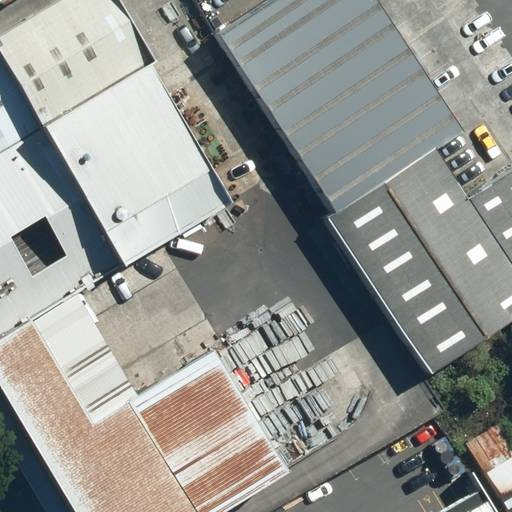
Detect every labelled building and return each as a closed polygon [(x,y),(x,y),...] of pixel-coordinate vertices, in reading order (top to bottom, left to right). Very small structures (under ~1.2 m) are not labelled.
[(0,332),(230,190),(110,0),(53,0),(0,33),(0,332)] [(263,0),(210,34),(327,213),(429,150),(460,129),(368,1),(369,0),(263,0)] [(511,318),(511,279),(460,198),(429,150),(327,213),(321,220),(423,374),(511,318)] [(511,164),(460,198),(511,279),(511,164)] [(70,290),(0,332),(0,400),(64,511),(214,511),(281,472),(207,348),(134,392),(70,290)] [(482,511),(466,486),(423,511),(482,511)]
